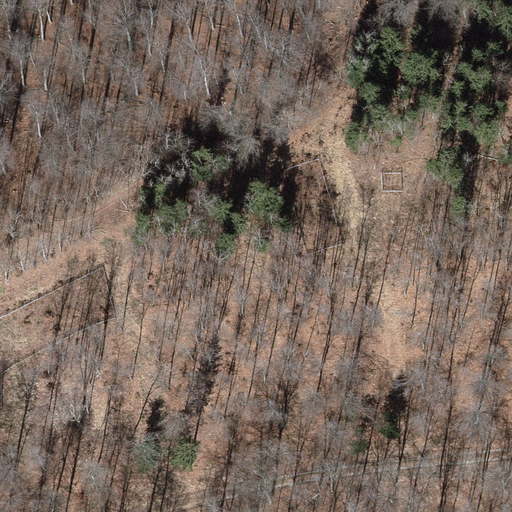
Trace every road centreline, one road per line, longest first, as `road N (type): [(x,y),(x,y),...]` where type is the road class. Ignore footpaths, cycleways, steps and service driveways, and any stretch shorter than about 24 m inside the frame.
road 1 (track): [(511,450),(253,484),(148,511)]
road 2 (track): [(317,77),(456,0)]
